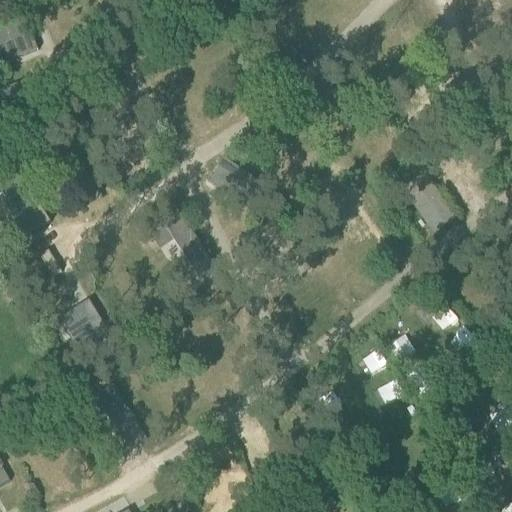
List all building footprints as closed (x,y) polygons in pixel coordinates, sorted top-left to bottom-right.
[(0,71),(22,65),(17,48),(0,53),(0,71)] [(0,132),(25,125),(20,109),(1,115),(1,113),(0,113),(0,132)] [(277,202),(243,162),(227,175),(250,201),(243,207),(254,220),(261,214),(262,215),(277,202)] [(9,181),(9,182),(10,184),(0,190),(0,199),(7,210),(6,210),(15,225),(1,234),(10,248),(10,249),(40,230),(9,181)] [(206,250),(172,211),(157,224),(180,250),(172,256),(184,269),(191,263),(206,250)] [(497,250),(511,261),(511,238),(508,236),(497,250)] [(41,258),(54,280),(62,274),(49,253),(41,258)] [(119,350),(90,303),(59,322),(68,337),(82,328),(91,343),(93,342),(104,360),(118,351),(119,350)] [(318,404),(329,421),(354,406),(343,388),(318,404)] [(117,396),(104,404),(116,423),(114,424),(122,436),(112,442),(121,457),(131,450),(131,451),(146,442),(147,441),(118,396),(117,396)] [(214,474),(220,494),(246,487),(240,467),(214,474)]
